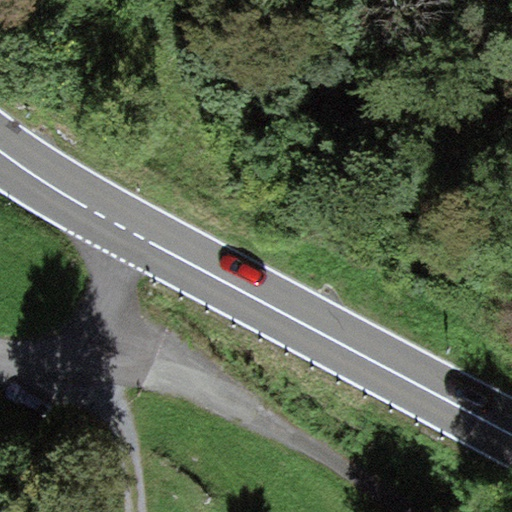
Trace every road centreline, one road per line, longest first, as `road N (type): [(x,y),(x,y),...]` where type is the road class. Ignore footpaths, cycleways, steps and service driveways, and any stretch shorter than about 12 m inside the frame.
road 1 (primary): [(511,436),(141,238),(0,151)]
road 2 (track): [(136,511),(104,341),(280,432),(408,511)]
road 3 (primary): [(366,0),(0,76)]
